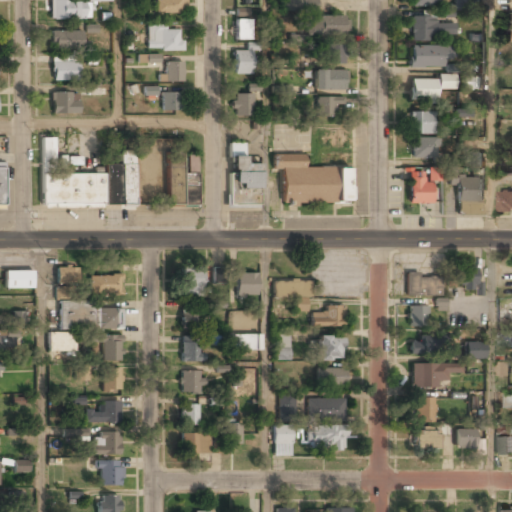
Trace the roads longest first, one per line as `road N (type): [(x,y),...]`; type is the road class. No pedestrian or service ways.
road 1 (residential): [(378,0),(377,511)]
road 2 (tertiary): [(0,241),(511,240)]
road 3 (residential): [(511,481),(153,483)]
road 4 (residential): [(151,241),(152,511)]
road 5 (residential): [(212,0),(213,241)]
road 6 (residential): [(264,0),(264,241)]
road 7 (residential): [(22,0),(22,241)]
road 8 (residential): [(488,0),(490,240)]
road 9 (residential): [(0,125),(213,123)]
road 10 (residential): [(118,0),(117,124)]
